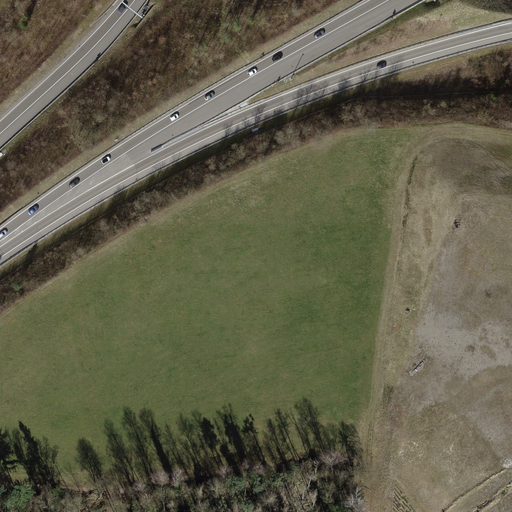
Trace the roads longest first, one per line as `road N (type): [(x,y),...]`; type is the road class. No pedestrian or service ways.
road 1 (motorway): [(0,252),(96,191),(252,112),(511,27)]
road 2 (track): [(511,139),(461,128),(410,143),(368,459),(370,511)]
road 3 (motorway): [(0,235),(178,114),(379,0)]
road 4 (motorway): [(0,128),(129,0)]
